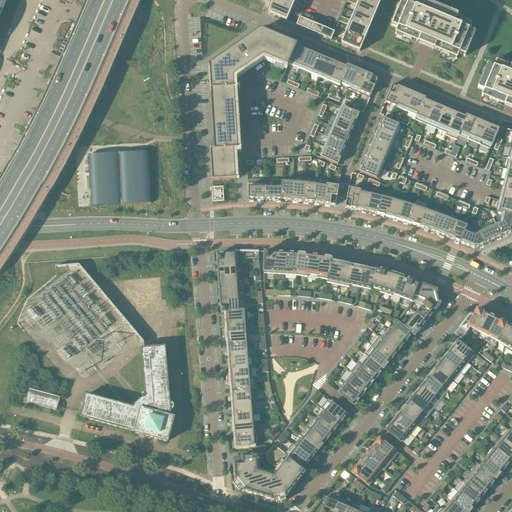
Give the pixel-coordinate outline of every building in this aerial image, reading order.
[(271,0),(271,1),(273,2),(273,3),(291,11),(295,0),(294,0),(271,0)] [(359,0),(358,3),(377,11),(381,0),(380,0),(359,0)] [(383,18),(370,49),(489,100),(505,106),(511,109),(511,65),(511,67),(496,61),(495,65),(467,53),(475,33),(469,30),(471,25),(457,18),(457,16),(426,3),(425,5),(412,0),(409,0),(408,5),(401,2),(393,22),(383,18)] [(273,3),(268,13),(287,21),(291,11),(273,3)] [(358,3),(354,13),(373,21),(373,20),(374,21),(378,12),(376,12),(377,11),(358,3)] [(354,13),(350,23),(368,31),(373,21),(354,13)] [(300,18),(297,25),(309,30),(310,31),(314,32),(316,28),(317,25),(313,24),(312,23),(300,18)] [(350,23),(346,34),(364,41),(364,40),(366,41),(370,32),(368,32),(368,31),(350,23)] [(316,28),(314,32),(318,34),(319,34),(319,35),(331,40),(334,32),(322,27),(321,27),(317,25),(316,28)] [(237,134),(234,78),(264,56),(287,66),(288,67),(289,64),(296,47),(297,45),(297,44),(261,29),(209,66),(213,136),(214,136),(214,142),(214,150),(210,150),(212,181),(236,179),(233,140),(233,134),(237,134)] [(346,34),(341,44),(348,47),(360,52),(364,41),(346,34)] [(299,69),(307,51),(296,47),(289,64),(299,69)] [(317,55),(307,51),(299,69),(309,73),(317,55)] [(317,55),(309,73),(319,77),(327,60),(317,55)] [(327,60),(319,77),(329,81),(337,64),(327,60)] [(339,86),(348,66),(347,66),(346,68),(337,64),(329,81),(339,86)] [(348,66),(339,86),(340,86),(341,84),(350,87),(349,90),(357,70),(348,66)] [(350,88),(349,90),(359,94),(367,74),(357,70),(350,88)] [(367,74),(359,94),(369,98),(378,79),(367,74)] [(393,85),(385,102),(396,107),(404,89),(393,85)] [(407,111),(414,94),(404,89),(396,107),(407,111)] [(407,111),(417,116),(415,120),(425,98),(414,94),(407,111)] [(434,105),(424,100),(425,98),(415,120),(426,125),(434,105)] [(426,125),(436,129),(445,109),(434,105),(426,125)] [(341,107),(337,117),(354,125),(359,114),(341,107)] [(446,110),(445,109),(436,129),(446,133),(446,135),(446,136),(455,114),(446,110)] [(467,116),(466,116),(465,118),(455,114),(446,136),(457,140),(458,136),(467,116)] [(458,136),(457,140),(458,138),(468,142),(477,120),(476,120),(467,116),(458,136)] [(350,135),(354,125),(337,117),(333,127),(350,135)] [(378,124),(380,125),(378,129),(378,130),(398,138),(398,137),(396,137),(400,126),(382,119),(380,119),(379,121),(378,124)] [(477,120),(468,142),(468,143),(469,140),(472,141),(479,145),(488,125),(477,120)] [(479,145),(490,149),(499,129),(488,125),(479,145)] [(350,135),(333,127),(328,137),(346,145),(350,135)] [(375,135),(373,140),(393,148),(398,138),(378,130),(376,129),(374,134),(375,135)] [(328,137),(324,147),(342,155),(346,145),(328,137)] [(373,140),(371,140),(369,145),(371,146),(369,151),(389,159),(393,148),(373,140)] [(338,165),(342,155),(324,147),(320,158),(338,165)] [(365,155),(367,156),(364,161),(384,169),(385,169),(382,168),(386,158),(389,159),(369,151),(367,150),(365,155)] [(151,203),(147,152),(87,156),(91,207),(151,203)] [(380,180),(384,169),(364,161),(363,161),(360,166),(362,167),(360,172),(380,180)] [(254,200),(265,200),(265,180),(248,180),(248,200),(249,200),(249,202),(254,202),(254,200)] [(282,180),(265,180),(265,200),(276,200),(276,202),(281,202),(281,200),(282,180)] [(282,180),(281,200),(292,201),(293,182),(282,181),(282,180)] [(511,181),(505,180),(500,200),(511,203),(511,181)] [(303,202),(304,183),(293,182),(292,201),(303,202)] [(314,203),(316,184),(304,183),(303,202),(314,203)] [(324,204),(327,185),(316,184),(314,203),(324,204)] [(338,187),(327,185),(324,204),(336,206),(338,187)] [(212,188),(213,202),(224,201),(223,187),(212,188)] [(361,191),(349,189),(345,208),(357,210),(361,191)] [(368,212),(372,193),(361,191),(357,210),(367,212),(368,212)] [(368,212),(378,215),(383,196),(372,193),(368,212)] [(378,215),(389,217),(394,199),(383,196),(378,215)] [(389,217),(399,220),(405,202),(394,199),(389,217)] [(511,203),(500,200),(497,212),(503,214),(511,216),(511,203)] [(405,202),(399,220),(409,223),(415,205),(405,202)] [(426,209),(415,205),(409,223),(419,227),(426,209)] [(426,209),(419,227),(430,230),(436,212),(426,209)] [(436,212),(430,230),(440,234),(447,216),(436,212)] [(496,225),(501,237),(511,232),(511,229),(511,216),(503,214),(500,223),(496,225)] [(447,216),(440,234),(439,236),(444,238),(445,236),(451,239),(459,221),(447,217),(447,216)] [(459,221),(451,239),(455,240),(454,242),(459,244),(460,243),(467,225),(459,221)] [(484,245),(479,233),(475,235),(465,231),(468,225),(467,225),(460,243),(475,249),(484,245)] [(501,237),(496,225),(487,229),(479,233),(484,245),(501,237)] [(218,266),(242,265),(242,264),(237,265),(237,260),(259,258),(259,252),(257,252),(251,252),(251,251),(250,251),(250,252),(244,252),(244,251),(242,251),(242,252),(236,252),(236,251),(235,251),(235,252),(235,253),(217,255),(218,266)] [(274,275),(276,253),(264,252),(263,271),(264,274),(274,275)] [(285,275),(286,253),(276,253),(274,275),(285,275)] [(298,254),(286,253),(285,275),(296,276),(298,254)] [(307,277),(309,256),(298,254),(296,276),(307,277)] [(309,256),(307,277),(307,275),(317,276),(317,279),(320,257),(309,256)] [(327,283),(328,283),(331,259),(320,257),(317,279),(327,280),(327,283)] [(332,259),(331,259),(328,283),(338,285),(343,264),(331,261),(332,259)] [(86,268),(59,264),(54,299),(60,295),(60,293),(67,294),(67,290),(73,298),(78,294),(77,308),(84,309),(83,317),(82,318),(80,331),(82,334),(96,336),(113,322),(97,301),(92,306),(92,302),(99,297),(91,296),(87,290),(88,284),(93,284),(93,285),(99,286),(86,268)] [(353,266),(343,264),(338,285),(348,288),(353,266)] [(219,278),(243,276),(242,265),(218,266),(218,272),(217,273),(217,277),(218,277),(219,278)] [(359,288),(364,268),(353,266),(348,288),(349,288),(349,285),(359,288)] [(364,268),(359,288),(370,290),(376,269),(375,271),(364,268)] [(380,293),(387,272),(376,269),(370,290),(371,288),(380,291),(380,293)] [(387,272),(380,293),(391,296),(398,275),(396,275),(397,274),(392,272),(392,274),(387,272)] [(136,301),(164,299),(163,275),(154,275),(154,285),(136,286),(136,301)] [(392,294),(401,298),(408,280),(398,275),(391,296),(392,294)] [(219,288),(219,289),(244,287),(243,276),(219,278),(219,284),(218,284),(218,289),(219,288)] [(419,284),(408,280),(401,298),(412,302),(414,296),(419,284)] [(419,284),(414,296),(424,300),(424,301),(436,310),(440,305),(439,302),(436,293),(437,293),(436,290),(419,284)] [(220,295),(220,301),(244,299),(244,287),(219,289),(220,291),(218,291),(219,295),(220,295)] [(245,310),(244,299),(220,301),(221,312),(245,310)] [(416,313),(426,321),(436,310),(424,301),(425,302),(418,311),(416,313)] [(461,339),(462,340),(462,339),(462,338),(471,328),(478,332),(487,314),(477,309),(473,316),(471,315),(471,314),(470,314),(469,315),(470,315),(466,320),(465,320),(464,321),(465,321),(460,327),(460,326),(459,327),(460,328),(455,333),(454,334),(455,334),(456,334),(461,338),(461,339)] [(225,313),(225,323),(247,321),(246,310),(245,310),(221,312),(221,313),(225,313)] [(412,333),(412,334),(415,336),(422,327),(423,327),(426,324),(425,323),(426,321),(416,313),(405,327),(404,327),(412,333)] [(488,337),(497,319),(487,314),(478,332),(488,337)] [(488,337),(486,341),(495,346),(497,342),(507,325),(497,319),(488,337)] [(247,321),(225,323),(226,329),(225,329),(225,335),(248,333),(247,321)] [(388,329),(405,342),(411,334),(414,336),(415,336),(412,334),(412,333),(404,327),(405,327),(397,321),(390,330),(388,329)] [(505,349),(511,338),(511,327),(507,325),(497,342),(506,347),(505,349)] [(383,327),(377,335),(379,336),(381,338),(398,351),(405,342),(388,329),(387,330),(383,327)] [(249,344),(248,333),(225,335),(226,341),(227,341),(227,346),(249,344)] [(397,352),(398,351),(381,338),(379,336),(372,345),(374,347),(391,360),(394,356),(395,357),(398,353),(397,352)] [(465,342),(470,346),(473,342),(473,341),(468,337),(465,342)] [(467,363),(475,354),(458,340),(450,350),(467,363)] [(227,346),(228,357),(252,355),(248,356),(247,345),(249,345),(249,344),(227,346)] [(368,357),(383,369),(391,360),(374,347),(372,345),(365,354),(366,355),(368,357)] [(170,403),(169,403),(165,348),(163,348),(151,349),(151,347),(144,347),(142,348),(142,353),(143,353),(147,399),(144,399),(136,405),(135,409),(91,397),(85,395),(83,404),(85,405),(82,414),(81,418),(83,418),(135,432),(135,433),(167,442),(174,418),(170,417),(170,411),(171,410),(172,410),(172,409),(173,409),(173,408),(173,407),(173,406),(172,405),(172,404),(171,404),(171,403),(170,403)] [(443,359),(460,372),(467,363),(450,350),(446,354),(443,357),(444,358),(443,359)] [(253,367),(252,355),(228,357),(229,369),(253,367)] [(361,366),(376,378),(383,369),(368,357),(361,366)] [(436,367),(453,381),(460,372),(443,359),(436,367)] [(350,372),(352,373),(369,387),(370,387),(373,384),(372,383),(376,378),(361,366),(357,363),(350,372)] [(253,367),(229,369),(229,374),(228,375),(229,380),(252,378),(251,368),(253,368),(253,367)] [(429,376),(448,392),(448,391),(446,389),(453,381),(436,367),(432,372),(431,372),(428,375),(429,376)] [(327,378),(331,381),(335,376),(332,373),(327,378)] [(345,382),(362,396),(369,387),(352,373),(345,382)] [(441,400),(448,392),(429,376),(422,385),(441,400)] [(252,378),(229,380),(229,386),(230,386),(231,391),(255,390),(254,378),(252,378)] [(362,396),(345,382),(337,392),(354,405),(355,404),(356,405),(359,402),(358,401),(362,396)] [(415,394),(433,409),(441,400),(422,385),(418,390),(417,389),(414,393),(415,394)] [(26,402),(57,410),(57,408),(60,397),(29,389),(27,397),(26,399),(26,402)] [(231,391),(232,403),(256,401),(255,390),(231,391)] [(415,394),(407,403),(426,418),(433,409),(415,394)] [(321,409),(340,424),(347,415),(328,399),(321,409)] [(256,401),(232,403),(233,414),(254,413),(254,402),(256,402),(256,401)] [(426,419),(426,418),(407,403),(404,408),(403,407),(400,411),(401,411),(400,412),(417,426),(424,417),(426,419)] [(340,424),(321,409),(320,409),(322,410),(316,418),(314,417),(333,433),(340,424)] [(400,412),(393,421),(410,434),(417,426),(400,412)] [(254,413),(233,414),(233,420),(232,420),(232,426),(255,424),(255,423),(253,424),(252,413),(254,413)] [(498,414),(494,419),(498,423),(502,418),(498,414)] [(314,417),(306,426),(326,442),(326,441),(327,442),(330,438),(329,437),(333,433),(314,417)] [(403,444),(410,434),(393,421),(389,426),(388,425),(385,429),(386,429),(386,430),(403,444)] [(234,437),(256,435),(255,424),(232,426),(233,432),(234,432),(234,437)] [(306,426),(299,435),(318,450),(326,442),(306,426)] [(272,434),(276,437),(280,432),(275,429),(272,434)] [(511,433),(507,430),(500,439),(511,448),(511,433)] [(256,435),(234,437),(235,449),(257,447),(256,435)] [(286,439),(285,438),(281,435),(277,441),(282,444),(286,439)] [(318,451),(318,450),(299,435),(299,436),(301,437),(294,445),(292,444),(311,459),(312,460),(315,456),(314,455),(318,451)] [(375,443),(372,447),(391,462),(392,462),(390,460),(396,452),(379,438),(378,439),(377,438),(374,442),(375,443)] [(511,448),(500,439),(493,448),(510,461),(511,459),(511,448)] [(292,444),(285,453),(304,469),(311,459),(292,444)] [(307,471),(304,469),(285,453),(274,445),(266,454),(267,462),(273,466),(274,465),(275,465),(276,465),(278,467),(273,474),(260,470),(258,455),(241,456),(241,457),(238,457),(238,463),(233,464),(235,481),(236,481),(236,480),(238,480),(244,488),(244,490),(243,490),(243,491),(274,501),(274,499),(274,497),(284,494),(286,496),(285,496),(286,497),(307,471)] [(391,462),(372,447),(371,448),(370,447),(368,450),(369,451),(366,455),(384,470),(391,462)] [(510,461),(493,448),(486,457),(503,470),(507,465),(508,466),(511,463),(510,462),(510,461)] [(469,449),(465,455),(470,458),(474,453),(469,449)] [(384,470),(366,455),(362,459),(361,459),(358,462),(359,463),(359,464),(376,477),(382,469),(384,471),(384,470)] [(503,470),(486,457),(479,465),(478,463),(477,464),(496,479),(503,470)] [(376,477),(359,464),(355,468),(354,467),(352,471),(353,471),(352,472),(369,486),(376,477)] [(489,488),(496,479),(477,464),(470,473),(489,488)] [(482,497),(489,488),(470,473),(463,482),(482,497)] [(464,484),(457,492),(475,506),(476,506),(479,503),(478,502),(482,497),(463,482),(462,482),(464,484)] [(365,487),(360,483),(356,489),(361,492),(365,487)] [(398,500),(402,496),(397,492),(393,497),(398,501),(398,500)] [(457,492),(450,501),(463,511),(469,511),(475,506),(457,492)] [(321,511),(334,511),(340,500),(329,495),(328,498),(324,496),(323,503),(326,504),(321,511)] [(398,500),(398,501),(403,504),(406,500),(402,496),(398,500)] [(334,511),(346,511),(350,504),(340,500),(334,511)] [(445,511),(463,511),(450,501),(444,509),(442,508),(441,508),(445,511)]
